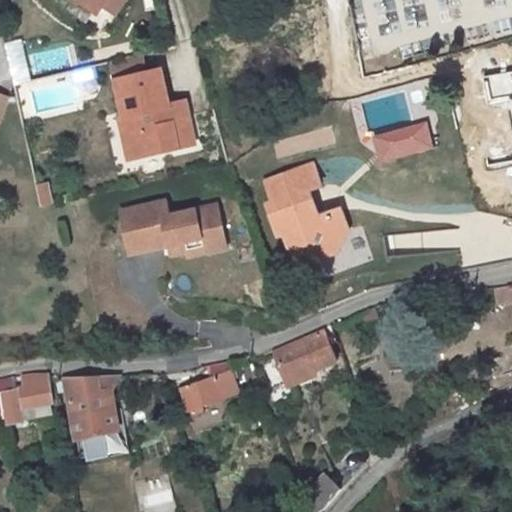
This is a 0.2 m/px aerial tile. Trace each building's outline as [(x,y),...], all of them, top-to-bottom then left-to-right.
[(86,0),(100,10),(105,3),(106,0),(86,0)] [(106,0),(105,3),(118,12),(126,0),(106,0)] [(175,118),(173,109),(164,73),(121,83),(130,119),(125,120),(129,136),(133,135),(139,160),(202,145),(194,114),(175,118)] [(0,126),(10,97),(0,93),(0,126)] [(192,105),(173,109),(175,118),(194,114),(192,105)] [(139,160),(133,135),(129,136),(135,161),(139,160)] [(340,252),(352,229),(342,202),(321,210),(313,188),(326,183),(317,159),(264,178),(271,197),(266,200),(279,235),(284,233),(297,268),(340,252)] [(36,208),(50,206),(46,183),(32,185),(36,208)] [(167,201),(124,212),(133,253),(170,244),(182,241),(185,251),(190,250),(191,255),(208,250),(205,241),(226,236),(218,204),(171,216),(167,201)] [(226,236),(205,241),(208,250),(229,245),(226,236)] [(182,241),(170,244),(172,254),(185,251),(182,241)] [(322,357),(339,348),(328,330),(253,364),(271,388),(289,380),(286,374),(290,372),(315,360),(322,357)] [(315,360),(319,366),(325,363),(322,357),(315,360)] [(215,376),(188,389),(200,411),(236,391),(231,381),(237,378),(231,365),(205,368),(208,374),(212,373),(215,376)] [(120,375),(109,376),(113,393),(120,375)] [(67,378),(73,403),(82,440),(122,431),(113,393),(109,376),(67,378)] [(34,423),(59,418),(51,379),(32,377),(24,378),(34,423)] [(14,442),(30,439),(15,380),(0,382),(0,402),(8,436),(12,435),(14,442)] [(139,511),(173,511),(167,476),(135,481),(139,511)]
